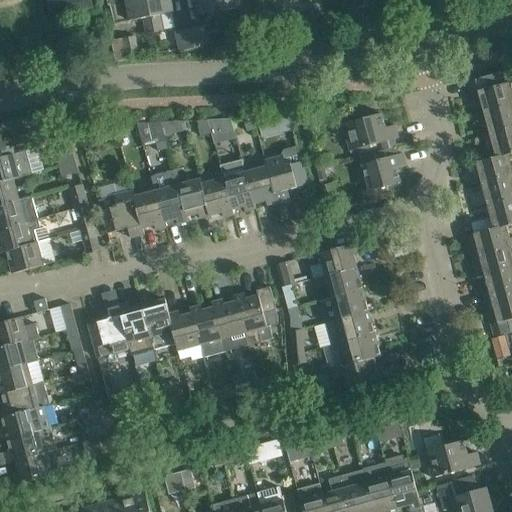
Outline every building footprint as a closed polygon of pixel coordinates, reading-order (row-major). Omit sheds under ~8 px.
[(62,0),(49,4),(53,17),(92,6),(90,0),(62,0)] [(155,32),(148,0),(109,0),(108,0),(114,21),(129,17),(130,21),(143,18),(147,34),(155,32)] [(148,0),(155,32),(163,30),(160,15),(174,12),(171,0),(148,0)] [(195,0),(198,15),(220,11),(218,0),(195,0)] [(218,0),(220,11),(242,6),(240,0),(218,0)] [(260,35),(256,15),(240,19),(244,38),(260,35)] [(205,25),(189,29),(193,48),(209,45),(205,25)] [(193,48),(189,29),(176,31),(180,51),(193,48)] [(128,60),(128,58),(127,54),(138,52),(134,36),(111,41),(115,62),(128,60)] [(511,106),(511,88),(507,71),(468,81),(475,108),(482,107),(484,114),(511,106)] [(490,136),(511,130),(511,106),(484,114),(489,135),(490,136)] [(343,124),(350,151),(398,138),(395,125),(385,128),(381,114),(343,124)] [(289,117),(278,120),(282,133),(292,131),(289,117)] [(231,119),(208,120),(208,123),(209,124),(211,133),(221,131),(233,127),(231,119)] [(247,132),(257,129),(255,120),(244,123),(247,132)] [(161,122),(164,136),(185,130),(184,121),(161,122)] [(161,122),(150,123),(155,138),(164,136),(161,122)] [(201,136),(211,133),(209,124),(199,127),(201,136)] [(126,126),(116,129),(118,138),(128,135),(126,126)] [(511,130),(490,136),(489,135),(483,137),(487,152),(494,151),(496,157),(496,158),(508,154),(508,155),(511,153),(511,130)] [(0,182),(13,179),(33,174),(26,151),(13,154),(11,146),(0,148),(0,182)] [(285,151),(283,154),(283,156),(266,161),(267,167),(277,203),(277,204),(290,200),(288,190),(308,185),(298,147),(285,151)] [(76,163),(73,153),(56,157),(59,167),(76,163)] [(369,190),(361,192),(364,204),(388,198),(385,187),(400,183),(396,169),(406,166),(402,153),(362,164),(369,190)] [(496,157),(469,164),(473,180),(480,178),(482,185),(511,176),(511,166),(511,167),(508,155),(508,154),(496,158),(496,157)] [(245,211),(255,209),(254,204),(245,173),(241,160),(219,166),(223,179),(232,210),(244,206),(245,211)] [(79,173),(76,163),(59,167),(62,177),(79,173)] [(267,167),(245,173),(254,204),(266,200),(268,205),(277,203),(267,167)] [(156,191),(165,222),(177,219),(178,224),(188,222),(187,217),(178,185),(174,171),(152,177),(156,191)] [(511,176),(482,185),(487,207),(511,200),(511,176)] [(0,205),(19,201),(13,179),(0,182),(0,205)] [(233,215),(232,210),(223,179),(201,184),(209,216),(222,212),(224,217),(233,215)] [(200,218),(209,216),(201,184),(200,180),(178,185),(187,217),(199,213),(200,218)] [(69,188),(72,202),(86,199),(82,185),(69,188)] [(134,197),(132,191),(99,200),(108,234),(128,228),(130,238),(144,234),(143,228),(134,197)] [(156,191),(134,197),(143,228),(155,225),(156,230),(166,228),(165,222),(156,191)] [(32,197),(19,201),(0,205),(0,229),(38,220),(32,197)] [(480,221),(483,231),(493,228),(493,229),(506,226),(511,224),(511,200),(487,207),(490,218),(480,221)] [(79,218),(82,231),(94,227),(88,206),(74,210),(77,219),(79,218)] [(38,220),(0,229),(0,253),(7,252),(44,241),(38,220)] [(483,231),(467,236),(471,251),(477,250),(479,256),(479,257),(511,247),(511,237),(509,238),(506,226),(493,229),(493,228),(483,231)] [(100,250),(94,227),(82,231),(88,253),(100,250)] [(44,241),(7,252),(13,274),(56,262),(50,239),(44,241)] [(355,243),(310,256),(313,267),(322,264),(325,276),(357,267),(353,255),(358,254),(355,243)] [(479,256),(473,258),(477,273),(483,272),(485,279),(511,271),(511,247),(479,257),(479,256)] [(289,262),(276,265),(282,288),(295,284),(289,262)] [(331,298),(363,289),(357,267),(325,276),(314,279),(316,289),(328,286),(331,298)] [(511,271),(485,279),(491,300),(491,301),(511,294),(511,271)] [(244,294),(235,296),(248,346),(261,342),(258,329),(267,327),(263,314),(276,310),(270,287),(256,290),(258,296),(245,299),(244,294)] [(326,323),(369,312),(363,289),(331,298),(320,301),(326,323)] [(491,324),(494,337),(511,331),(511,294),(491,301),(491,300),(485,302),(489,317),(495,316),(497,323),(491,324)] [(222,300),(213,302),(226,351),(248,346),(235,296),(234,297),(235,302),(224,305),(222,300)] [(285,300),(287,310),(297,307),(294,297),(285,300)] [(151,298),(141,301),(155,350),(176,344),(178,351),(165,300),(152,303),(151,298)] [(34,302),(37,313),(48,310),(45,299),(34,302)] [(165,300),(178,351),(182,363),(204,357),(191,308),(190,308),(191,314),(179,317),(178,312),(169,314),(165,300)] [(132,356),(155,350),(141,301),(142,306),(130,309),(129,304),(120,306),(120,305),(119,306),(130,349),(132,356)] [(200,306),(191,308),(204,357),(226,351),(213,302),(212,303),(213,308),(201,311),(200,306)] [(70,304),(61,306),(68,330),(77,327),(70,304)] [(108,319),(88,325),(97,358),(130,349),(119,306),(106,309),(108,319)] [(287,310),(290,319),(299,317),(297,307),(287,310)] [(276,310),(263,314),(267,327),(270,326),(278,324),(278,319),(276,310)] [(337,344),(374,334),(369,312),(326,323),(332,345),(337,344)] [(0,347),(33,339),(39,337),(36,323),(24,327),(22,317),(0,323),(0,347)] [(79,336),(77,327),(68,330),(70,339),(79,336)] [(290,333),(292,354),(304,353),(302,332),(290,333)] [(374,334),(337,344),(342,365),(330,368),(330,369),(374,358),(380,356),(374,334)] [(510,355),(504,335),(492,339),(497,358),(510,355)] [(39,361),(33,339),(0,347),(0,371),(27,364),(39,361)] [(89,371),(83,349),(74,351),(80,373),(89,371)] [(305,365),(304,353),(292,354),(293,366),(305,365)] [(374,358),(330,369),(332,379),(345,376),(349,388),(380,380),(374,358)] [(39,361),(27,364),(0,371),(0,388),(2,394),(45,383),(39,361)] [(74,385),(91,380),(89,371),(80,373),(72,375),(74,385)] [(312,385),(309,375),(295,379),(298,402),(310,399),(307,386),(312,385)] [(260,389),(270,387),(267,378),(257,380),(260,389)] [(260,389),(257,380),(247,383),(250,392),(260,389)] [(166,393),(176,391),(174,381),(164,384),(166,393)] [(51,405),(45,383),(2,394),(5,407),(0,407),(0,414),(1,418),(45,406),(51,405)] [(166,393),(164,384),(154,387),(157,396),(166,393)] [(142,390),(126,394),(128,403),(144,399),(142,390)] [(216,401),(226,399),(223,390),(213,392),(216,401)] [(216,401),(213,392),(203,395),(206,404),(216,401)] [(80,409),(83,419),(100,414),(98,405),(80,409)] [(0,438),(1,441),(7,439),(51,427),(45,406),(1,418),(4,428),(0,429),(0,438)] [(100,414),(83,419),(85,429),(103,424),(100,414)] [(385,425),(376,428),(378,437),(388,435),(385,425)] [(56,449),(51,427),(7,439),(10,451),(4,452),(7,463),(60,449),(60,448),(56,449)] [(378,437),(376,428),(366,431),(368,440),(378,437)] [(439,434),(424,439),(427,450),(425,450),(432,478),(480,465),(477,452),(467,455),(463,440),(443,446),(439,434)] [(341,436),(331,438),(334,447),(343,445),(341,436)] [(99,438),(82,443),(86,456),(90,454),(96,453),(99,438)] [(334,447),(331,438),(321,441),(324,450),(334,447)] [(299,446),(286,449),(288,458),(290,462),(312,456),(311,452),(309,444),(309,443),(299,446)] [(255,446),(246,449),(248,458),(257,455),(255,446)] [(66,472),(60,449),(7,463),(7,464),(16,462),(20,473),(15,475),(17,485),(66,472)] [(246,449),(235,451),(237,460),(248,458),(246,449)] [(224,455),(226,464),(234,462),(231,453),(224,455)] [(81,457),(84,467),(93,464),(90,454),(86,456),(81,457)] [(224,455),(213,457),(215,467),(226,464),(224,455)] [(422,511),(408,458),(385,464),(389,476),(398,511),(398,508),(406,505),(407,509),(407,511),(422,511)] [(181,472),(186,490),(196,488),(190,469),(181,472)] [(374,511),(367,482),(363,470),(341,476),(350,511),(374,511)] [(171,475),(164,478),(169,495),(186,490),(181,472),(171,475)] [(333,492),(323,494),(327,511),(350,511),(341,476),(329,479),(333,492)] [(398,511),(389,476),(367,482),(374,511),(381,511),(388,510),(388,511),(398,511)] [(486,498),(483,488),(478,490),(474,476),(437,486),(443,511),(457,507),(458,511),(492,511),(489,497),(486,498)] [(279,487),(257,493),(262,511),(286,511),(283,499),(283,500),(282,496),(279,487)] [(150,511),(145,492),(122,498),(126,511),(150,511)] [(262,511),(257,493),(236,498),(239,511),(262,511)] [(327,511),(323,494),(300,501),(303,511),(327,511)] [(102,511),(126,511),(122,498),(100,504),(102,511)] [(239,511),(236,498),(213,505),(215,511),(239,511)]
